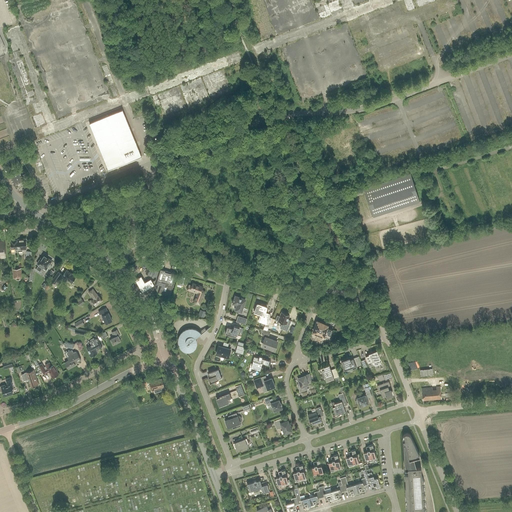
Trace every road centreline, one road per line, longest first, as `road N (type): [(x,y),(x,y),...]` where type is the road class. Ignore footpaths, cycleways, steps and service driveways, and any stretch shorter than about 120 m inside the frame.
road 1 (residential): [(231,469),(196,371),(228,276)]
road 2 (track): [(357,300),(285,126)]
road 3 (unclassified): [(149,164),(275,116),(324,113)]
road 4 (residential): [(138,349),(99,277),(36,233)]
road 5 (tertiary): [(5,430),(145,365)]
road 6 (residential): [(0,413),(49,398),(138,349)]
road 7 (tertiary): [(212,473),(165,358)]
